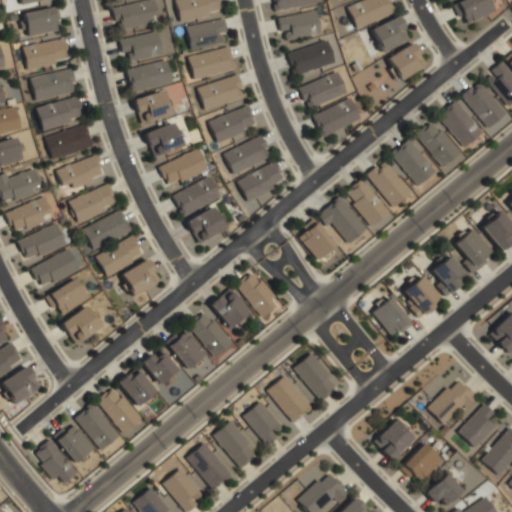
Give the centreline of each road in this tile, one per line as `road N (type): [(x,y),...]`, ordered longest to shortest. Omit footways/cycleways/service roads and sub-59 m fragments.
road 1 (residential): [(15,432),(507,22)]
road 2 (residential): [(71,511),(511,146)]
road 3 (residential): [(226,511),(511,275)]
road 4 (residential): [(189,282),(126,169),(78,0)]
road 5 (residential): [(254,230),(383,383)]
road 6 (residential): [(246,0),(275,104),(317,178)]
road 7 (residential): [(0,275),(67,387)]
